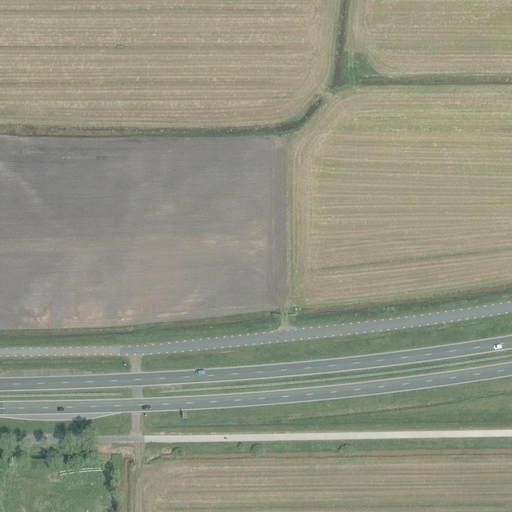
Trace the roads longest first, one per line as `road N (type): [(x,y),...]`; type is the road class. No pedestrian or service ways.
road 1 (trunk): [(511,341),(136,380)]
road 2 (unclassified): [(137,350),(511,307)]
road 3 (trunk): [(137,405),(291,396),(511,368)]
road 4 (unclassified): [(0,440),(136,439),(137,405)]
road 5 (trunk): [(0,408),(137,405)]
road 6 (unclassified): [(0,352),(137,350)]
road 7 (trunk): [(136,380),(0,384)]
